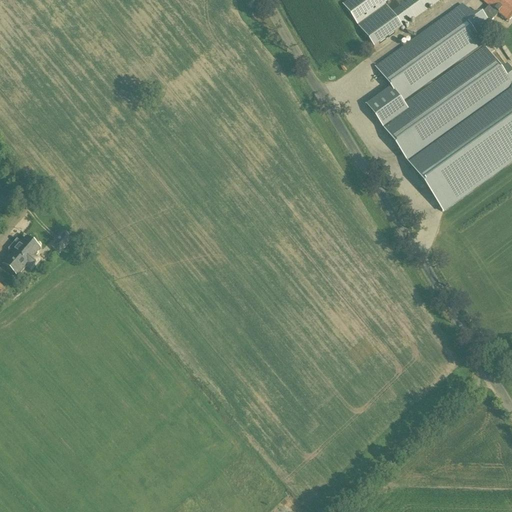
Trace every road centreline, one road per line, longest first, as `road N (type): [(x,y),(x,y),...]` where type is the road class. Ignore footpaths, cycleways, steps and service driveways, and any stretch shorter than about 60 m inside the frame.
road 1 (unclassified): [(489,372),(265,0)]
road 2 (unclassified): [(337,511),(489,372)]
